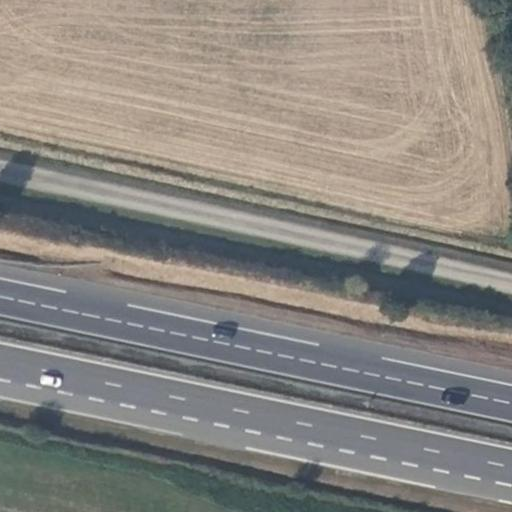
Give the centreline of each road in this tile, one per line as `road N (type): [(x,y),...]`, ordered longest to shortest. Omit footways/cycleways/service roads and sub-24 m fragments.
road 1 (unclassified): [(0,170),(511,282)]
road 2 (trunk): [(511,404),(0,296)]
road 3 (trunk): [(112,386),(511,470)]
